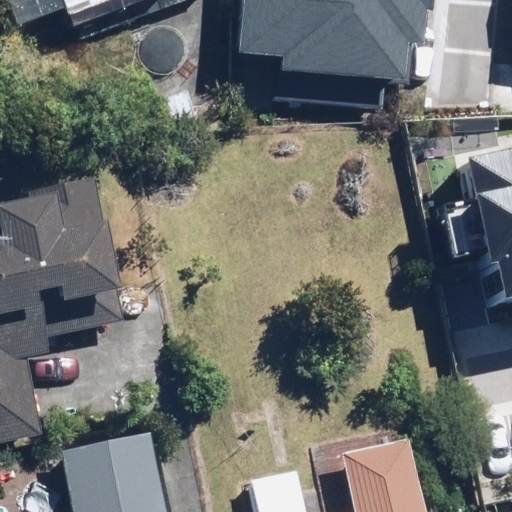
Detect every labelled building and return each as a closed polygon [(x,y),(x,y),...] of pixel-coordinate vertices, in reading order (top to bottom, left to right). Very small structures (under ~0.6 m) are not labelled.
[(24,0),(32,21),(70,8),(73,18),(123,0),(24,0)] [(235,0),(232,46),(274,49),(270,93),(391,103),(395,59),(413,61),(418,0),(235,0)] [(465,189),(454,191),(469,263),(479,261),(487,301),(511,296),(511,149),(459,160),(465,189)] [(0,443),(45,436),(31,359),(56,355),(47,307),(132,292),(120,222),(109,224),(99,169),(32,180),(35,200),(0,206),(0,443)] [(81,511),(173,511),(154,429),(67,449),(81,511)] [(432,511),(419,440),(352,453),(364,511),(312,511),(305,473),(243,485),(248,511),(432,511)]
